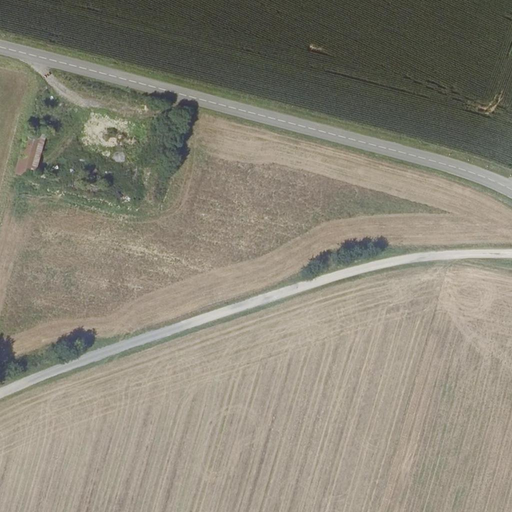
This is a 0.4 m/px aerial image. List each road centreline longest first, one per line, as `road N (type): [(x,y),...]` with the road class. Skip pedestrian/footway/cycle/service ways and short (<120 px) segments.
road 1 (track): [(511,254),(398,261),(147,339),(0,395)]
road 2 (tertiary): [(511,189),(402,152),(0,47)]
